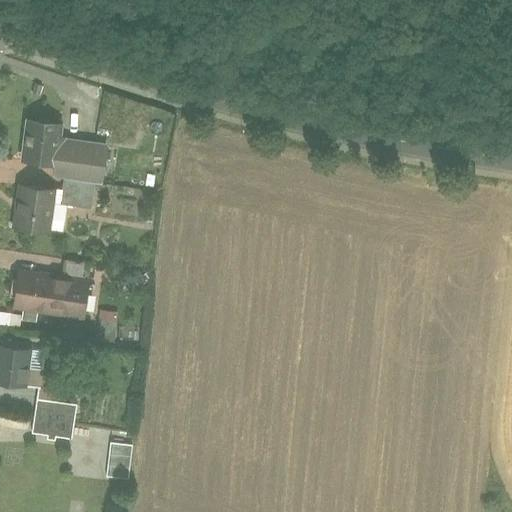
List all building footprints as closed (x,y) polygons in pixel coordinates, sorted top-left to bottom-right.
[(27,118),(22,160),(60,164),(63,135),(64,122),(27,118)] [(110,140),(63,135),(60,164),(58,178),(67,179),(99,182),(106,183),(110,140)] [(66,190),(64,202),(96,205),(99,182),(67,179),(66,190)] [(64,202),(66,190),(21,185),(17,228),(61,233),(64,202)] [(94,280),(22,272),(18,308),(90,316),(94,280)] [(101,339),(119,340),(121,309),(104,308),(101,339)] [(0,321),(14,322),(14,310),(0,309),(0,321)] [(0,382),(33,386),(37,348),(0,343),(0,382)] [(83,403),(46,399),(42,433),(79,437),(83,403)] [(112,475),(135,476),(137,442),(114,441),(112,475)]
